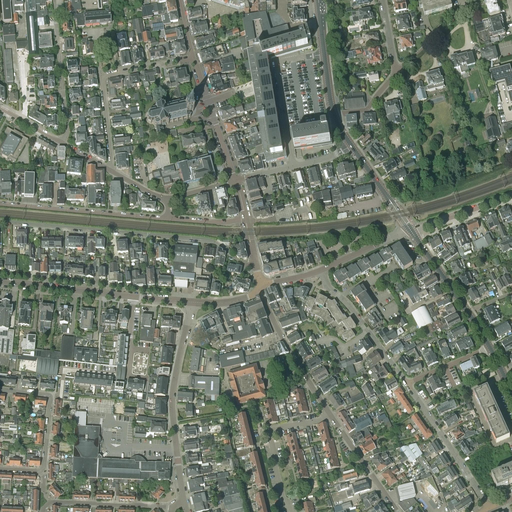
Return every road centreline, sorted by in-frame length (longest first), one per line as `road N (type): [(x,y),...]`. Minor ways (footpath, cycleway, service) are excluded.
road 1 (residential): [(0,221),(214,241),(241,264),(255,264)]
road 2 (residential): [(192,302),(171,408),(184,504)]
road 3 (residential): [(133,296),(126,376),(65,370),(60,394),(51,395)]
road 4 (residential): [(0,204),(168,219)]
road 5 (residential): [(292,167),(277,64),(324,54)]
road 6 (residential): [(488,508),(407,383)]
road 7 (residential): [(53,0),(61,143)]
road 8 (residential): [(259,293),(331,416)]
road 9 (residential): [(407,383),(320,271)]
road 10 (residential): [(133,296),(0,281)]
road 11 (residential): [(172,507),(45,505)]
